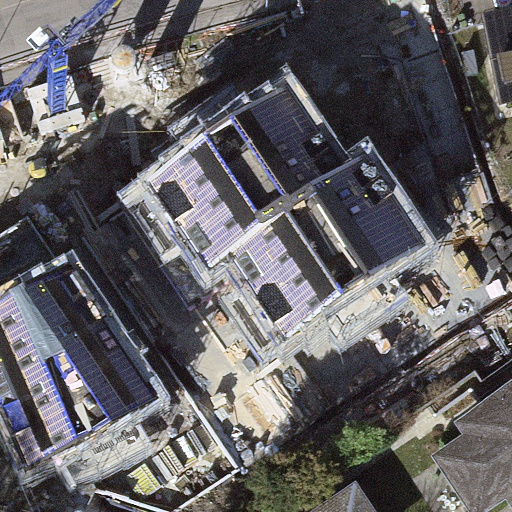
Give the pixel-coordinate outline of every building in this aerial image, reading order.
[(511,8),(482,14),(499,105),(511,102),(511,8)] [(394,50),(221,105),(244,176),(323,151),(357,259),(451,229),(394,50)] [(41,208),(0,234),(0,374),(30,422),(135,356),(41,208)] [(511,511),(511,395),(415,457),(449,511),(511,511)] [(366,511),(355,493),(325,511),(366,511)]
